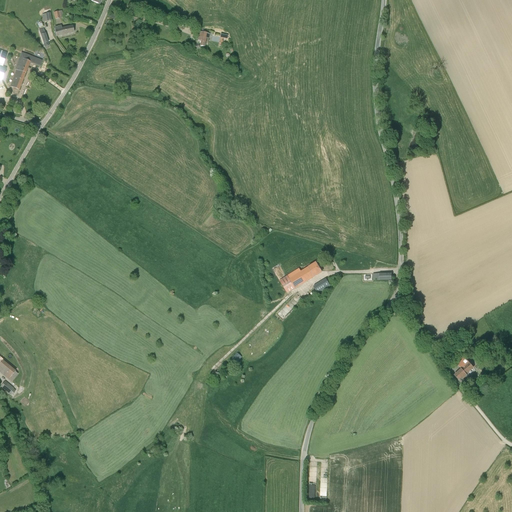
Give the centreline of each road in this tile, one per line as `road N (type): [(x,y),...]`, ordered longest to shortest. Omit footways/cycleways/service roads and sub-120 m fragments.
road 1 (unclassified): [(399,295),(400,228),(375,92),(383,0)]
road 2 (unclassified): [(300,511),(317,407),(351,348),(399,295)]
road 3 (unclassified): [(511,444),(454,380),(399,295)]
road 4 (unclassified): [(40,127),(109,0)]
